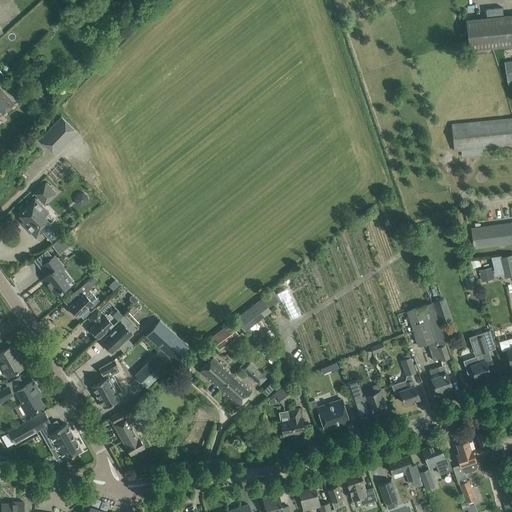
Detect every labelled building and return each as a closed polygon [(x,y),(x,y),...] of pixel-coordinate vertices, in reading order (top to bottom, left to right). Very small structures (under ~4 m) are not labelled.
[(485,9),(486,18),(465,20),(468,50),(511,45),(511,15),(504,16),(503,7),(485,9)] [(0,87),(0,111),(2,114),(14,104),(0,87)] [(76,132),(61,117),(39,139),(55,154),(76,132)] [(511,144),(511,118),(451,125),(454,151),(511,144)] [(511,164),(462,167),(463,187),(511,184),(511,164)] [(36,199),(35,198),(18,214),(27,224),(25,226),(36,237),(53,222),(46,214),(48,212),(41,205),(43,203),(44,204),(56,193),(46,182),(34,193),(38,197),(36,199)] [(86,195),(81,193),(77,194),(74,198),(76,203),(80,205),(85,204),(87,200),(86,195)] [(473,248),(511,243),(511,223),(471,228),(473,248)] [(64,236),(51,246),(58,255),(70,245),(64,236)] [(511,254),(500,257),(505,276),(511,274),(511,254)] [(61,292),(63,291),(62,290),(69,285),(59,272),(64,269),(54,256),(42,265),(49,273),(45,277),(49,281),(46,283),(55,295),(60,291),(61,292)] [(482,258),(472,259),(473,266),(474,266),(474,267),(483,266),(482,258)] [(491,267),(478,270),(480,277),(493,274),(491,267)] [(93,276),(87,281),(92,286),(97,280),(93,276)] [(75,298),(78,300),(76,302),(75,301),(67,309),(73,315),(75,313),(78,317),(90,306),(92,308),(99,301),(89,290),(93,287),(92,286),(87,281),(67,298),(71,302),(75,298)] [(262,298),(268,307),(278,299),(272,290),(262,298)] [(129,297),(129,301),(134,305),(138,301),(131,295),(129,297)] [(290,319),(301,315),(293,296),(282,300),(290,319)] [(444,299),(432,303),(439,324),(451,320),(444,299)] [(432,303),(407,311),(418,345),(427,343),(433,360),(439,358),(440,361),(449,358),(445,345),(439,324),(432,303)] [(244,328),(262,314),(255,304),(236,319),(244,328)] [(120,312),(118,310),(112,316),(108,312),(105,315),(104,314),(104,315),(98,309),(88,318),(94,324),(90,328),(92,330),(90,332),(95,337),(97,336),(99,338),(100,336),(101,335),(110,327),(108,325),(109,323),(111,325),(113,323),(111,322),(120,312)] [(101,335),(100,336),(103,340),(102,341),(104,343),(102,345),(108,351),(110,350),(112,352),(132,333),(130,331),(123,324),(121,322),(120,323),(117,320),(113,323),(111,325),(110,327),(101,335)] [(159,320),(146,335),(162,350),(175,361),(176,362),(188,346),(159,320)] [(219,350),(239,335),(230,324),(211,339),(219,350)] [(472,372),(475,379),(490,374),(488,368),(494,366),(491,358),(488,351),(489,351),(484,335),(476,338),(481,353),(482,353),(484,360),(478,362),(476,357),(464,361),(468,373),(472,372)] [(507,349),(511,366),(511,338),(499,342),(502,351),(507,349)] [(373,354),(385,349),(382,342),(370,347),(373,354)] [(13,346),(13,345),(0,351),(0,365),(7,377),(25,367),(18,354),(16,355),(11,347),(13,346)] [(162,350),(135,374),(147,386),(154,380),(175,361),(162,350)] [(232,373),(213,356),(200,370),(219,388),(232,373)] [(415,372),(410,357),(400,361),(405,376),(415,372)] [(120,399),(116,391),(121,389),(117,382),(112,384),(108,377),(120,371),(118,367),(114,359),(98,368),(102,376),(103,376),(105,379),(92,386),(96,395),(98,399),(99,399),(104,408),(120,399)] [(337,361),(329,364),(332,374),(340,370),(337,361)] [(164,377),(170,384),(176,379),(172,375),(177,371),(180,375),(185,370),(179,363),(164,377)] [(250,363),(243,369),(255,381),(262,374),(260,372),(250,363)] [(429,370),(433,383),(436,392),(452,387),(447,373),(444,365),(429,370)] [(251,390),(232,373),(219,388),(238,405),(251,390)] [(359,387),(356,378),(347,381),(350,390),(359,387)] [(405,381),(392,385),(394,393),(400,391),(404,403),(419,398),(415,386),(412,380),(405,382),(405,381)] [(22,403),(20,404),(26,415),(44,405),(36,392),(39,391),(33,381),(16,391),(22,403)] [(271,382),(261,391),(266,396),(276,386),(271,382)] [(295,395),(286,384),(273,394),(283,405),(295,395)] [(8,386),(1,390),(0,387),(0,402),(13,395),(8,386)] [(379,412),(387,409),(380,389),(363,394),(371,418),(380,415),(379,412)] [(342,399),(317,407),(324,427),(332,424),(333,427),(349,422),(342,399)] [(110,416),(115,424),(113,425),(130,455),(144,447),(131,423),(142,416),(135,402),(110,416)] [(283,436),(304,431),(299,408),(278,412),(280,421),(281,427),(279,429),(280,433),(282,434),(283,436)] [(14,444),(51,423),(44,411),(8,432),(14,444)] [(49,433),(57,447),(51,450),(56,459),(62,456),(64,459),(81,450),(66,424),(49,433)] [(487,444),(484,431),(476,433),(480,446),(487,444)] [(489,442),(494,464),(508,461),(502,438),(489,442)] [(467,440),(456,444),(459,454),(456,455),(460,464),(463,474),(464,473),(478,469),(475,461),(475,459),(473,454),(477,453),(476,449),(475,449),(472,441),(468,442),(467,440)] [(438,443),(422,449),(426,458),(428,464),(434,461),(439,473),(452,468),(447,457),(444,458),(438,443)] [(489,446),(476,449),(477,453),(477,455),(491,451),(489,446)] [(395,456),(387,459),(390,469),(390,470),(391,471),(392,473),(404,469),(408,480),(409,480),(410,484),(415,486),(422,484),(419,476),(418,474),(415,464),(411,466),(408,455),(396,459),(395,456)] [(426,490),(435,487),(428,469),(419,472),(426,490)] [(366,490),(363,484),(364,484),(359,471),(345,477),(352,496),(359,493),(362,504),(377,499),(372,488),(366,490)] [(466,481),(458,484),(468,511),(476,511),(474,506),(471,508),(468,501),(472,500),(475,498),(468,480),(466,481)] [(392,481),(379,485),(385,503),(398,499),(392,481)] [(333,502),(343,499),(337,486),(328,489),(333,502)] [(311,502),(318,500),(314,487),(299,491),(304,511),(312,508),(311,502)] [(511,487),(500,490),(505,511),(508,511),(511,511),(511,487)] [(289,511),(288,506),(282,508),(279,496),(278,496),(278,497),(272,498),(263,500),(266,511),(289,511)] [(17,504),(1,503),(1,511),(23,511),(24,502),(17,502),(17,504)] [(319,505),(320,511),(335,511),(335,510),(331,510),(329,503),(319,505)]
